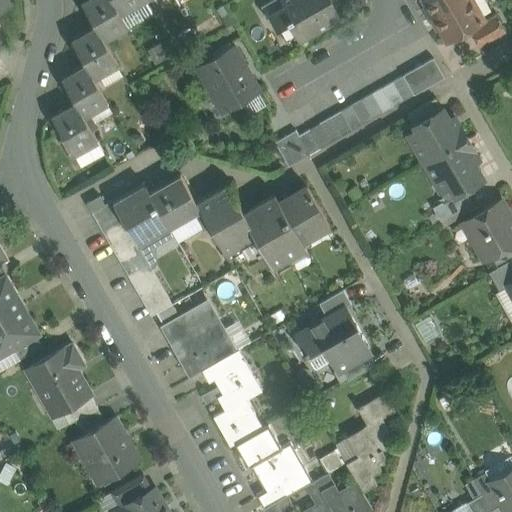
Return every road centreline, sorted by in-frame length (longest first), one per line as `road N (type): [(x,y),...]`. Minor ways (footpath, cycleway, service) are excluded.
road 1 (residential): [(26,181),(217,511)]
road 2 (residential): [(48,0),(20,137),(26,181)]
road 3 (residential): [(391,0),(402,19),(283,86)]
